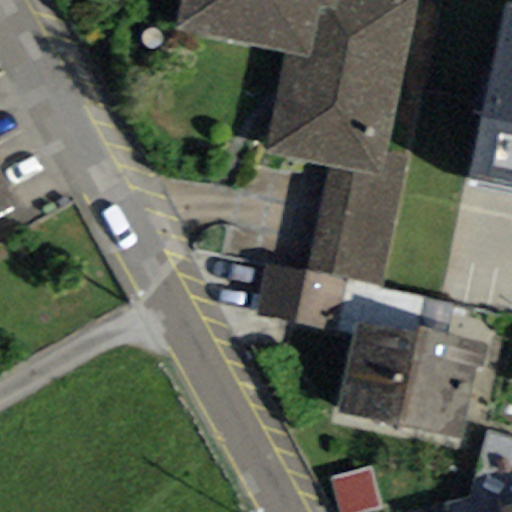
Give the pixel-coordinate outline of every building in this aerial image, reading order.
[(329,167),(382,177),(388,152),(417,0),(181,0),(175,32),(283,56),(264,153),(329,167)] [(468,181),(511,189),(511,5),(505,4),(468,181)] [(380,286),(409,158),(388,152),(382,177),(329,167),(307,271),(344,278),(380,286)] [(0,212),(15,204),(0,177),(0,212)] [(334,333),(344,278),(307,271),(265,262),(255,317),(334,333)] [(336,415),(462,442),(477,370),(484,372),(490,343),(420,328),(418,336),(355,323),(336,415)] [(370,511),(383,508),(370,467),(331,479),(340,511),(370,511)]
